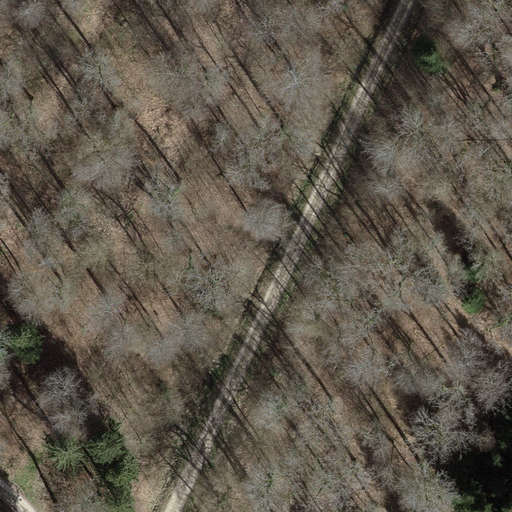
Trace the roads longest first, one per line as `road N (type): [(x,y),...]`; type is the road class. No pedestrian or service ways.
road 1 (track): [(408,0),(171,511)]
road 2 (track): [(273,511),(511,396)]
